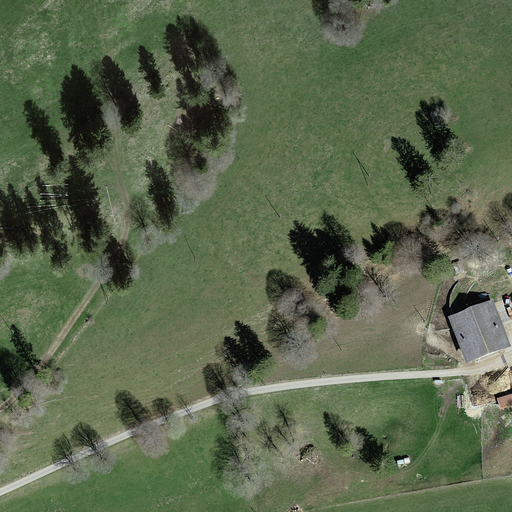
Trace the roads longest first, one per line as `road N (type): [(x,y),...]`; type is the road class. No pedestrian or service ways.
road 1 (unclassified): [(0,491),(234,394),(449,372),(511,356)]
road 2 (track): [(0,408),(34,375),(119,249),(127,212),(116,159)]
